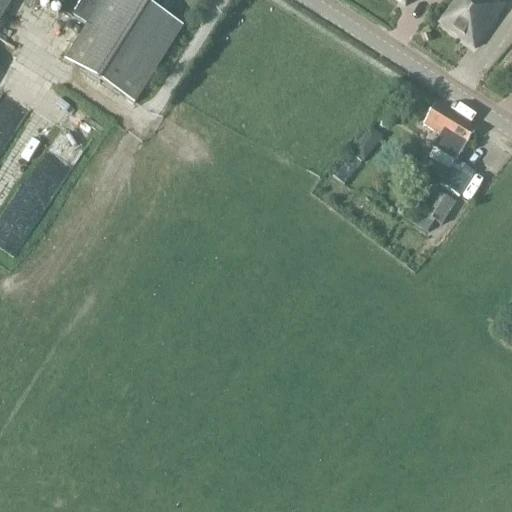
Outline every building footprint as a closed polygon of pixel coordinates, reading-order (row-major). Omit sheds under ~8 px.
[(0,0),(0,22),(13,0),(0,0)] [(134,105),(183,28),(138,0),(40,0),(71,19),(72,17),(86,26),(64,61),(134,105)] [(454,0),(439,25),(474,51),(505,5),(497,0),(454,0)] [(376,122),(389,129),(398,114),(386,106),(376,122)] [(474,133),(434,108),(422,127),(440,138),(432,150),(454,163),(440,187),(460,200),(474,175),(456,164),(474,133)] [(331,177),(345,188),(364,163),(350,152),(331,177)] [(422,215),(435,223),(442,227),(456,205),(440,195),(440,196),(435,193),(422,215)] [(421,214),(413,226),(431,239),(439,227),(421,214)]
